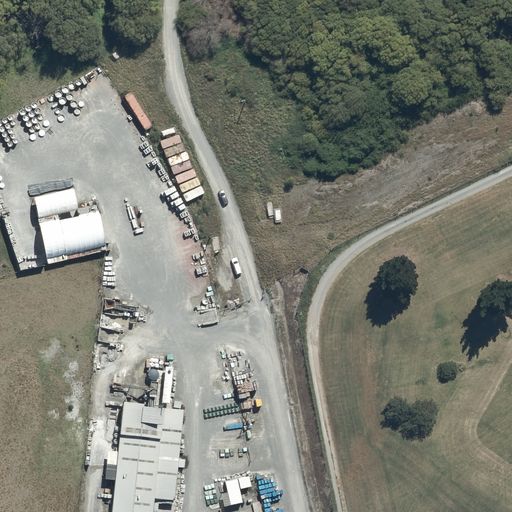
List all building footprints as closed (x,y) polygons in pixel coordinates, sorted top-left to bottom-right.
[(251,146),(243,105),(233,107),(238,128),(230,129),(234,149),(251,146)] [(106,197),(111,206),(128,197),(130,200),(134,198),(144,218),(136,222),(138,227),(140,226),(142,230),(138,232),(140,236),(151,230),(152,232),(183,216),(155,160),(146,165),(147,167),(121,181),(120,179),(99,190),(103,198),(106,197)] [(265,187),(262,187),(268,217),(270,216),(271,218),(276,217),(269,183),(264,184),(265,187)] [(67,244),(68,253),(109,247),(108,238),(67,244)] [(227,353),(232,374),(241,372),(236,352),(227,353)] [(166,491),(177,396),(120,390),(106,511),(143,511),(146,489),(166,491)] [(226,493),(221,494),(223,507),(241,504),(239,490),(251,488),(249,477),(224,481),(226,493)]
